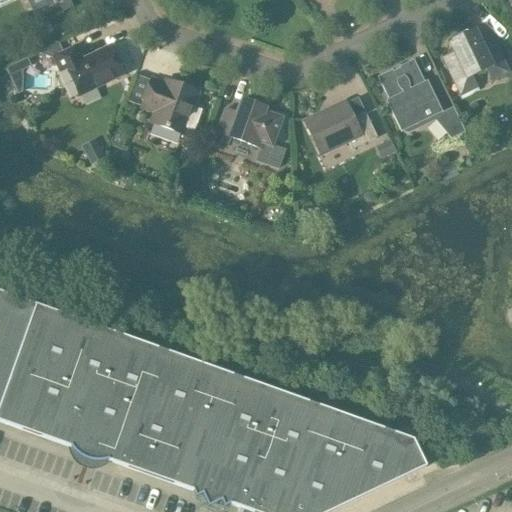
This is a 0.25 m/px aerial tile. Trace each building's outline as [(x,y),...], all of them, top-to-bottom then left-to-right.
[(444,59),(461,95),(474,89),(476,85),(472,77),(491,67),(496,78),(508,73),(491,36),(480,42),(475,31),(471,33),(466,31),(455,37),(453,41),(449,43),(454,54),(444,59)] [(42,54),(53,58),(60,55),(55,44),(41,51),(42,54)] [(53,58),(60,72),(66,69),(80,97),(81,96),(80,95),(95,87),(96,89),(124,76),(110,47),(90,56),(91,58),(85,61),(84,59),(83,59),(77,47),(53,58)] [(425,82),(414,60),(399,67),(400,69),(394,72),(393,70),(378,77),(389,100),(386,101),(401,133),(404,131),(409,132),(414,130),(416,125),(433,117),(435,121),(451,140),(465,133),(453,108),(452,108),(454,112),(444,116),(427,81),(425,82)] [(152,81),(142,107),(156,112),(152,123),(182,134),(185,127),(194,130),(200,111),(192,108),(197,92),(167,81),(165,86),(152,81)] [(215,140),(227,144),(229,138),(262,149),(257,161),(278,169),(284,151),(272,147),(282,119),(264,113),(266,108),(242,100),(235,121),(223,117),(215,140)] [(321,115),(306,122),(321,155),(348,142),(352,151),(377,138),(365,113),(353,119),(345,103),(326,113),(327,115),(323,118),(321,115)] [(0,351),(19,300),(0,293),(0,351)] [(0,422),(155,478),(196,363),(19,300),(0,351),(0,422)] [(196,363),(155,478),(249,511),(332,511),(426,468),(413,441),(196,363)]
